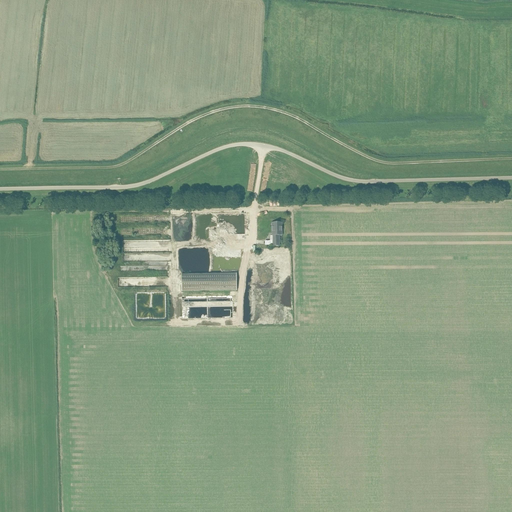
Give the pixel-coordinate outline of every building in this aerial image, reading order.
[(186,209),(185,236),(223,238),(223,220),(199,218),(195,218),(196,210),(186,209)] [(279,246),(279,236),(282,236),(282,223),(272,223),(272,236),(273,246),(279,246)] [(185,257),(184,263),(246,264),(247,254),(239,253),(239,252),(232,252),(232,246),(186,245),(186,257),(185,257)] [(266,259),(248,260),(249,272),(287,270),(286,250),(266,251),(266,259)] [(165,261),(165,257),(148,257),(148,261),(143,261),(143,266),(155,266),(155,261),(165,261)] [(160,273),(142,273),(141,281),(159,281),(160,273)] [(182,291),(187,291),(237,291),(236,274),(181,275),(182,291)] [(262,290),(288,290),(288,274),(274,274),(274,282),(258,282),(258,287),(262,287),(262,290)] [(140,314),(170,314),(170,287),(140,288),(140,314)]
